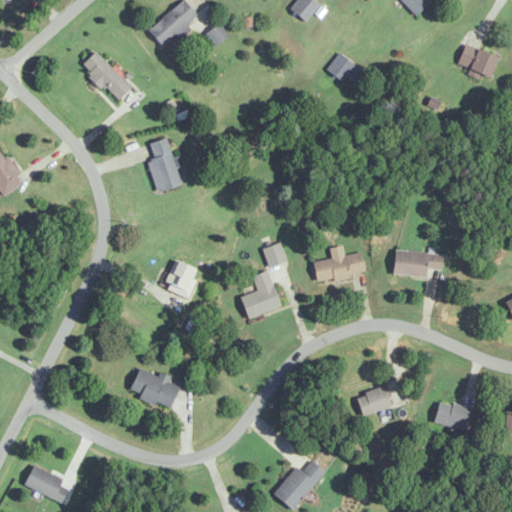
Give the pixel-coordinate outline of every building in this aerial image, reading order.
[(189,27),(187,25),(197,16),(182,0),(181,0),(148,31),(165,49),(189,27)] [(319,7),(312,0),(297,0),(289,7),(303,22),(319,7)] [(399,0),(415,16),(431,1),(429,0),(399,0)] [(228,36),(218,24),(206,33),(215,46),(228,36)] [(467,77),(478,82),(481,75),(489,78),(498,57),(465,44),(457,64),(470,70),(467,77)] [(115,101),(130,87),(95,52),(80,66),(115,101)] [(148,162),(157,192),(180,185),(175,168),(182,166),(179,157),(172,159),(166,138),(148,144),(153,161),(148,162)] [(0,194),(1,196),(22,183),(0,148),(0,194)] [(287,262),(281,243),(262,250),(269,268),(287,262)] [(427,270),(442,270),(443,254),(394,251),(392,276),(427,278),(427,270)] [(316,285),(366,274),(361,252),(311,264),(316,285)] [(166,291),(189,297),(197,269),(173,262),(166,291)] [(280,307),(268,271),(252,277),(257,291),(239,297),(246,319),(280,307)] [(169,409),(180,382),(159,374),(158,376),(137,368),(127,392),(169,409)] [(390,407),(384,387),(355,396),(362,416),(390,407)] [(470,409),(439,400),(432,421),(463,431),(470,409)] [(511,433),(511,415),(503,415),(503,433),(511,433)] [(273,493),(292,510),(324,472),(306,455),(273,493)] [(60,501),(69,480),(31,466),(23,486),(60,501)]
